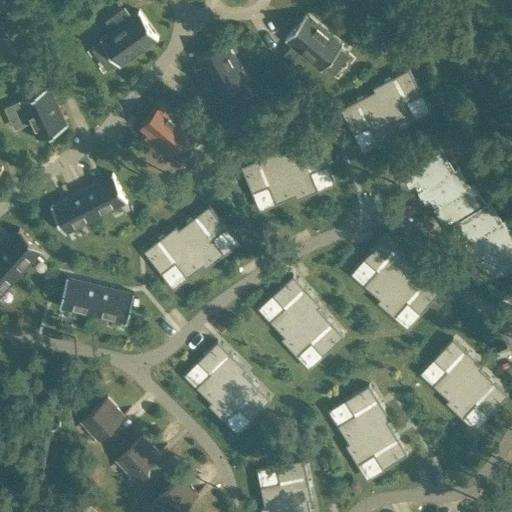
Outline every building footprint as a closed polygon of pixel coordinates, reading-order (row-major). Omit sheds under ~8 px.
[(114,28),(101,38),(120,64),(158,36),(139,10),(127,19),(121,10),(107,19),(114,28)] [(306,14),(287,37),(298,46),(290,55),(303,66),(310,57),(322,67),(342,43),(306,14)] [(225,43),(200,58),(206,70),(198,75),(206,88),(214,83),(220,94),(245,79),(225,43)] [(373,85),(375,89),(377,88),(398,128),(416,118),(407,101),(423,93),(409,67),(373,85)] [(50,84),(19,98),(37,137),(68,122),(50,84)] [(375,89),(341,107),(354,133),(369,125),(378,142),(399,131),(398,128),(377,88),(375,89)] [(190,130),(161,105),(144,125),(155,134),(148,142),(159,151),(165,143),(173,150),(190,130)] [(281,152),(279,153),(296,194),(297,198),(319,189),(311,170),(328,164),(317,137),(281,152)] [(280,149),(241,165),(253,192),(269,185),(276,203),(296,194),(279,153),(281,152),(280,149)] [(418,190),(419,191),(455,168),(451,170),(439,151),(403,173),(409,183),(422,176),(427,185),(418,190)] [(434,207),(435,208),(471,185),(467,187),(455,168),(419,191),(425,200),(437,193),(443,202),(434,207)] [(113,171),(82,188),(97,216),(128,200),(113,171)] [(450,224),(451,225),(487,203),(487,202),(483,204),(471,185),(435,208),(440,217),(453,209),(459,219),(450,224)] [(97,216),(82,188),(51,204),(66,233),(97,216)] [(179,227),(177,229),(204,264),(206,267),(225,252),(213,237),(227,226),(210,203),(179,227)] [(466,241),(466,242),(503,220),(503,219),(499,222),(487,203),(451,225),(456,234),(469,227),(475,236),(466,241)] [(482,258),(482,259),(511,240),(511,234),(503,220),(466,242),(472,251),(485,244),(491,253),(482,258)] [(177,224),(144,249),(162,272),(176,262),(188,277),(204,264),(177,229),(179,227),(177,224)] [(18,227),(0,247),(0,256),(19,274),(42,249),(18,227)] [(414,262),(383,235),(364,257),(377,268),(364,283),(380,297),(409,263),(411,265),(414,262)] [(511,240),(482,259),(488,268),(501,261),(507,271),(511,267),(511,240)] [(0,295),(19,274),(0,256),(0,295)] [(411,265),(409,263),(380,297),(377,300),(395,316),(408,301),(421,312),(440,290),(411,265)] [(294,273),(272,293),(284,306),(270,319),(284,335),(317,304),(318,306),(322,302),(294,273)] [(101,282),(67,274),(59,306),(93,314),(101,282)] [(135,290),(101,282),(93,314),(128,322),(135,290)] [(317,304),(284,335),(281,338),(298,355),(312,341),(324,354),(345,334),(318,306),(317,304)] [(484,364),(453,336),(434,358),(446,369),(433,384),(449,398),(478,365),(480,367),(484,364)] [(218,339),(198,359),(210,372),(196,386),(212,401),(243,369),(244,371),(247,368),(218,339)] [(449,398),(446,401),(463,417),(476,403),(489,415),(509,393),(480,367),(478,365),(449,398)] [(212,401),(209,404),(225,420),(238,406),(251,419),(272,398),(244,371),(243,369),(212,401)] [(354,413),(338,423),(349,441),(387,418),(388,420),(391,417),(370,383),(345,398),(354,413)] [(83,421),(99,438),(133,406),(132,405),(124,413),(108,396),(74,427),(75,428),(83,421)] [(349,441),(346,444),(358,463),(374,453),(384,468),(408,452),(388,420),(387,418),(349,441)] [(147,463),(169,444),(168,443),(159,450),(143,433),(110,465),(111,466),(119,459),(138,479),(151,467),(147,463)] [(305,457),(275,463),(279,480),(260,484),(265,505),(309,496),(309,498),(313,497),(305,457)] [(148,506),(149,507),(157,499),(168,511),(177,511),(207,484),(206,483),(197,491),(182,474),(148,506)] [(265,505),(261,506),(262,511),(312,511),(309,498),(309,496),(265,505)]
